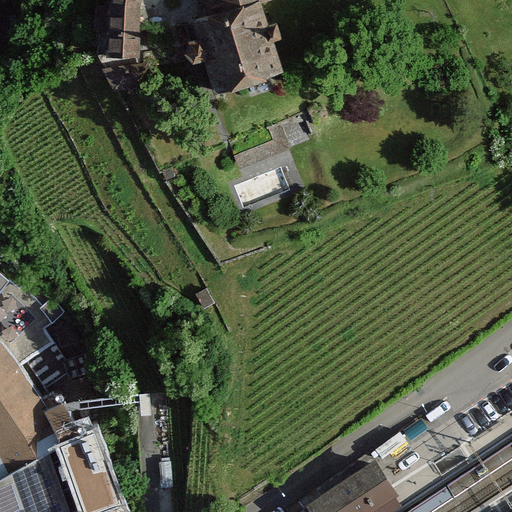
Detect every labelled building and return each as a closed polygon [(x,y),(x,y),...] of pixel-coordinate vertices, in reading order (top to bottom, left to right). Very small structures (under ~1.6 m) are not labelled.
[(109,56),(137,55),(137,32),(131,32),(132,10),(137,10),(138,0),(112,0),(112,7),(109,43),(109,56)] [(267,0),(207,0),(212,13),(195,19),(201,39),(190,41),(187,32),(179,34),(179,38),(179,42),(182,46),(185,50),(193,59),(206,57),(217,91),(280,70),(270,40),(280,36),(276,22),(265,26),(258,3),(267,0)] [(0,346),(20,364),(40,350),(32,337),(52,320),(40,305),(29,314),(3,283),(0,280),(0,346)] [(0,470),(92,429),(68,396),(48,405),(20,364),(0,346),(0,470)] [(95,511),(122,502),(95,428),(92,429),(0,470),(0,511),(95,511)] [(363,511),(393,493),(375,466),(314,506),(317,511),(363,511)]
